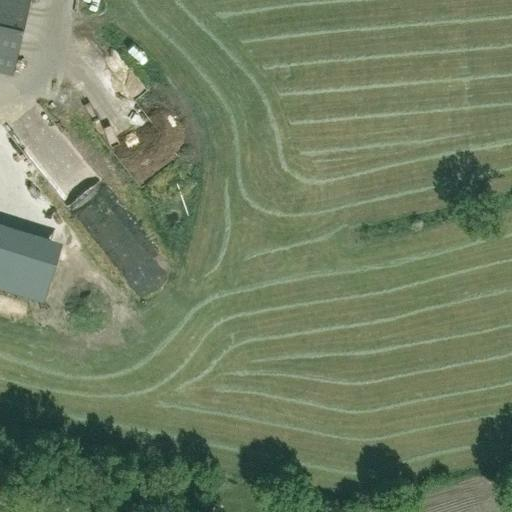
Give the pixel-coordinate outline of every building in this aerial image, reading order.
[(0,0),(0,68),(13,71),(29,0),(0,0)] [(138,157),(131,149),(138,144),(125,129),(131,124),(116,105),(94,124),(129,164),(138,157)] [(157,199),(169,184),(148,165),(135,180),(157,199)] [(129,280),(153,265),(110,194),(85,209),(129,280)] [(65,264),(88,251),(72,223),(49,236),(65,264)]
